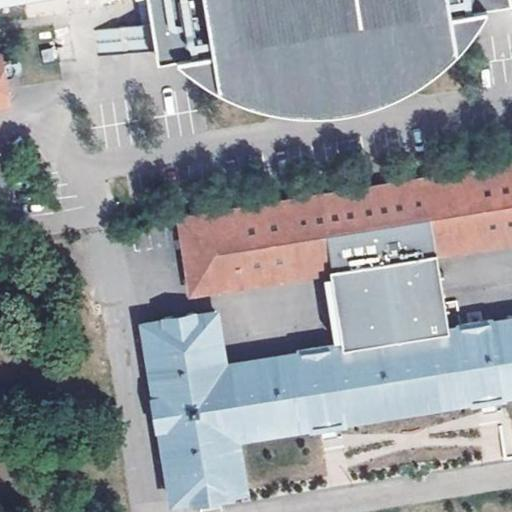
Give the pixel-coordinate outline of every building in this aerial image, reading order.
[(511,0),(0,0),(0,4),(22,0),(154,0),(158,23),(162,49),(164,59),(184,57),(216,52),(219,65),(211,77),(238,92),(265,103),(298,108),(329,109),(364,105),(391,99),(417,90),(448,73),(474,52),(492,32),(480,23),(479,10),(511,5),(511,4),(511,0)] [(511,5),(479,10),(480,23),(492,32),(511,5)] [(101,32),(105,58),(162,49),(158,23),(101,32)] [(216,52),(184,57),(199,69),(211,77),(219,65),(216,52)] [(511,165),(179,219),(191,291),(329,269),(342,346),(327,348),(327,346),(299,350),(299,353),(223,365),(215,311),(195,314),(194,310),(161,315),(161,320),(144,322),(156,396),(153,397),(158,425),(161,425),(162,431),(156,432),(158,443),(161,443),(174,501),(193,498),(194,502),(226,497),(225,493),(244,490),(235,436),(261,432),(262,437),(286,434),(285,428),(313,423),(314,429),(341,425),(340,419),(368,415),(369,421),(391,417),(390,411),(420,407),(421,412),(445,409),(444,403),(471,398),(472,404),(499,400),(498,394),(511,391),(511,318),(490,322),(490,319),(459,324),(460,327),(445,329),(432,252),(511,238),(511,165)]
